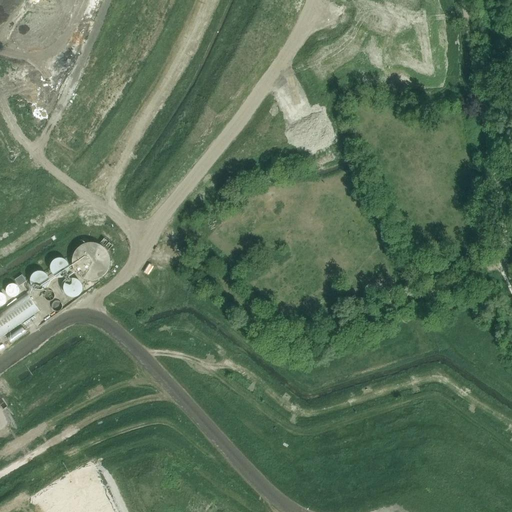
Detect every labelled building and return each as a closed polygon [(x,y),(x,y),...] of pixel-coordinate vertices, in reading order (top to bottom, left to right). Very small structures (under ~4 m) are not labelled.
[(23,41),(0,52),(0,58),(0,59),(26,46),(23,41)] [(109,265),(109,262),(109,258),(108,255),(106,252),(103,248),(100,246),(96,244),(92,243),(88,243),(85,244),(82,245),(79,247),(76,249),(74,252),(72,255),(71,259),(71,263),(71,266),(72,270),(75,274),(77,277),(80,279),(84,281),(88,282),(92,282),(95,281),(98,280),(102,277),(105,275),(106,273),(108,269),(109,265)] [(69,271),(70,267),(69,264),(68,262),(66,260),(63,258),(61,258),(59,258),(57,258),(55,259),(53,261),(51,264),(50,268),(51,271),(53,274),(55,275),(56,276),(58,277),(61,277),(64,276),(65,275),(67,274),(69,271)] [(49,284),(50,280),(49,276),(48,275),(47,273),(43,271),(42,271),(39,271),(37,271),(35,272),(33,274),(31,277),(31,280),(31,284),(33,287),(35,288),(37,289),(39,290),(41,290),(44,289),(46,288),(47,287),(49,284)] [(23,278),(22,276),(16,280),(20,285),(25,282),(23,278)] [(82,292),(82,288),(81,284),(81,283),(79,281),(76,279),(74,279),(71,279),(70,279),(68,280),(65,282),(64,285),(63,288),(64,292),(65,295),(67,296),(69,297),(71,298),(73,298),(77,297),(78,296),(80,295),(82,292)] [(55,296),(55,294),(54,292),(53,291),(51,291),(49,291),(47,291),(46,292),(45,294),(45,297),(45,299),(46,300),(48,301),(51,301),(53,301),(54,300),(55,298),(55,296)] [(27,293),(25,294),(0,311),(0,338),(39,311),(27,293)] [(1,303),(9,304),(11,294),(3,293),(1,303)]
